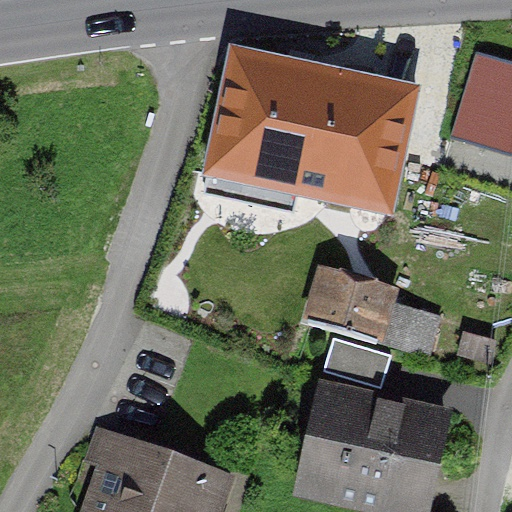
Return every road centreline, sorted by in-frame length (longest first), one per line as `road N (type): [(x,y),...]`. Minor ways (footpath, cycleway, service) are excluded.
road 1 (residential): [(15,511),(96,365),(149,221),(208,5)]
road 2 (secondary): [(208,5),(0,37)]
